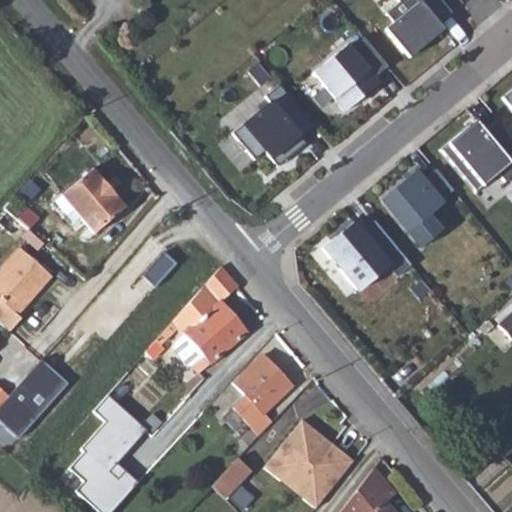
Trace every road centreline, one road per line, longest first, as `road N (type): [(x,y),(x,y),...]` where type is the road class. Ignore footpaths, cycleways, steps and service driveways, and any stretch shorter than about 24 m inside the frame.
road 1 (residential): [(27,0),(250,262)]
road 2 (residential): [(250,262),(510,41)]
road 3 (residential): [(250,262),(459,511)]
